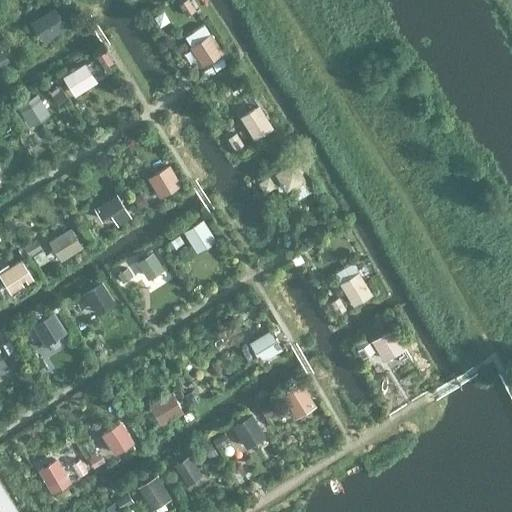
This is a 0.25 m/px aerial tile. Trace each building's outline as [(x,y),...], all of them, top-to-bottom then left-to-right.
[(33,22),(43,38),(63,25),(53,9),(33,22)] [(206,33),(190,43),(202,63),(218,53),(206,33)] [(64,76),(75,92),(95,79),(85,63),(64,76)] [(36,92),(19,102),(32,122),(48,112),(36,92)] [(258,105),(242,115),(254,136),(270,126),(258,105)] [(284,190),(306,182),(298,160),(276,167),(284,190)] [(166,165),(150,175),(162,195),(179,185),(166,165)] [(98,208),(108,225),(128,212),(118,196),(98,208)] [(198,251),(217,238),(204,217),(184,229),(198,251)] [(53,241),(63,257),(83,245),(73,229),(53,241)] [(135,255),(147,278),(165,268),(153,245),(135,255)] [(355,260),(335,271),(346,291),(331,300),(338,312),(373,292),(355,260)] [(0,272),(0,275),(9,289),(29,277),(19,261),(0,272)] [(96,314),(117,303),(103,279),(83,291),(96,314)] [(33,324),(46,344),(68,330),(55,310),(33,324)] [(396,325),(372,336),(383,359),(407,348),(396,325)] [(259,358),(282,349),(274,328),(251,338),(259,358)] [(0,372),(10,366),(0,350),(0,372)] [(304,381),(284,392),(296,416),(317,405),(304,381)] [(174,388),(149,401),(161,423),(186,410),(174,388)] [(285,395),(263,404),(271,422),(292,414),(285,395)] [(233,424),(246,447),(267,435),(254,411),(233,424)] [(123,418),(103,430),(116,452),(136,440),(123,418)] [(187,484),(205,473),(192,452),(175,463),(187,484)] [(38,467),(51,492),(73,481),(59,455),(38,467)] [(73,462),(79,474),(90,468),(84,456),(73,462)] [(152,508),(173,496),(159,472),(138,484),(152,508)] [(0,511),(20,511),(0,477),(0,511)]
